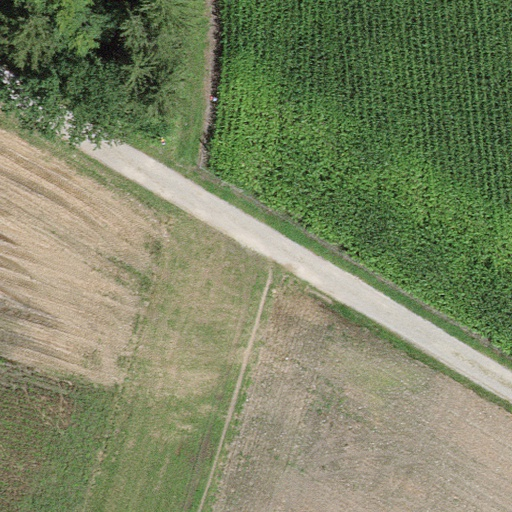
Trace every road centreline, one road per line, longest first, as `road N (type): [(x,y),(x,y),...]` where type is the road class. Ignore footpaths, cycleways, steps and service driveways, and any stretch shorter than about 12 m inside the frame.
road 1 (track): [(273,249),(0,79)]
road 2 (track): [(511,389),(273,249)]
